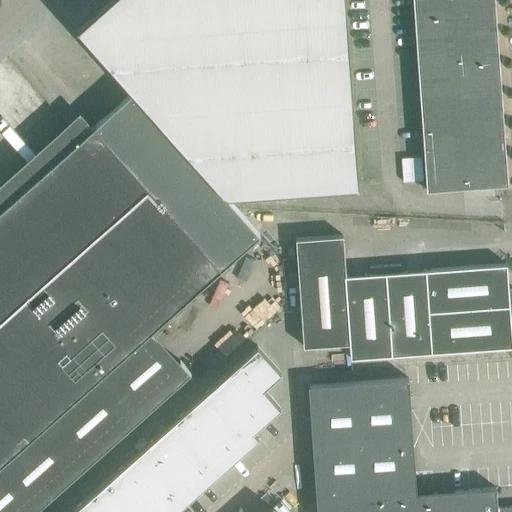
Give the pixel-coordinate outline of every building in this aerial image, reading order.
[(343,0),(107,0),(76,28),(132,91),(225,197),(357,187),(343,0)] [(493,0),(411,0),(426,191),(436,191),(507,185),(493,0)] [(215,273),(220,268),(259,236),(235,208),(225,197),(132,91),(93,125),(79,138),(0,208),(0,511),(31,511),(186,375),(149,332),(215,273)] [(347,342),(343,275),(344,275),(342,234),(295,237),(302,345),(347,342)] [(387,273),(393,354),(431,351),(428,310),(425,269),(402,271),(402,264),(386,265),(387,273)] [(428,310),(511,303),(511,289),(508,290),(506,264),(425,269),(428,310)] [(350,357),(393,354),(387,273),(386,265),(370,266),(371,273),(344,275),(343,275),(347,342),(349,342),(350,357)] [(511,303),(428,310),(431,351),(431,352),(511,346),(511,345),(510,321),(511,320),(511,303)] [(239,361),(263,388),(281,372),(257,345),(239,361)] [(263,388),(239,361),(212,385),(253,431),(279,407),(263,388)] [(406,377),(307,384),(316,511),(511,511),(511,505),(496,507),(495,487),(416,493),(408,377),(406,377)] [(185,409),(231,461),(258,437),(253,431),(212,385),(185,409)] [(231,461),(185,409),(155,436),(201,487),(231,461)] [(125,462),(169,511),(172,511),(201,487),(155,436),(125,462)] [(169,511),(125,462),(95,489),(115,511),(169,511)] [(115,511),(95,489),(69,511),(115,511)]
